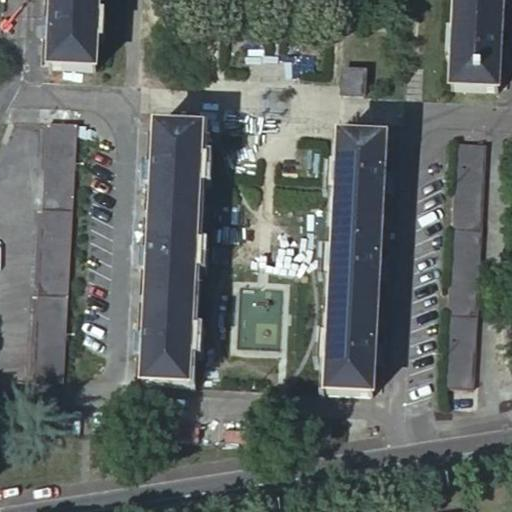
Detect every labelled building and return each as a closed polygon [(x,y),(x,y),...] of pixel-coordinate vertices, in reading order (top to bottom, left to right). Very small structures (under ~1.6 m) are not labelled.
[(94,74),(97,0),(50,0),(50,20),(49,38),(48,72),(94,74)] [(455,0),(451,91),(498,93),(500,59),(501,41),(502,0),(455,0)] [(50,20),(41,20),(40,38),(49,38),(50,20)] [(509,42),(501,41),(500,59),(508,60),(509,42)] [(363,97),(364,72),(341,71),(340,96),(363,97)] [(63,386),(75,127),(47,126),(36,386),(63,386)] [(189,390),(201,132),(156,130),(154,164),(153,182),(150,250),(147,336),(146,354),(144,388),(189,390)] [(383,175),(384,141),(338,139),(327,395),(373,397),(375,364),(376,345),(378,279),(379,261),(382,193),(383,175)] [(472,391),(485,146),(456,145),(444,390),(472,391)] [(153,182),(154,164),(145,164),(145,182),(153,182)] [(392,175),(383,175),(382,193),(391,194),(392,175)] [(149,268),(150,250),(141,249),(141,267),(149,268)] [(388,261),(379,261),(378,279),(387,279),(388,261)] [(146,354),(147,336),(138,335),(137,354),(146,354)] [(384,346),(376,345),(375,364),(384,364),(384,346)]
